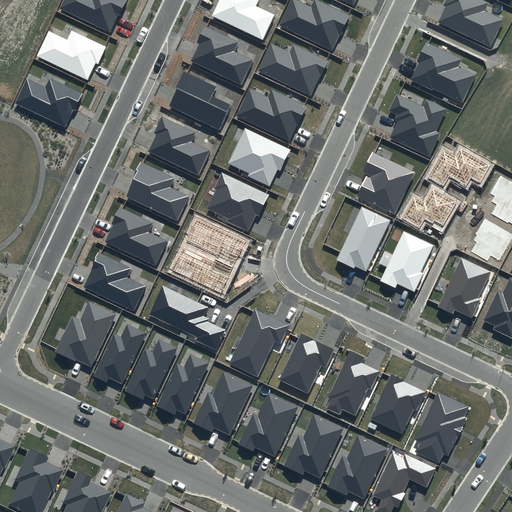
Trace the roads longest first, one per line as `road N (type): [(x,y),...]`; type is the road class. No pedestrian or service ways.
road 1 (residential): [(511,385),(308,289),(288,267),(297,226),(403,0)]
road 2 (residential): [(0,367),(174,0)]
road 3 (residential): [(0,381),(270,511)]
